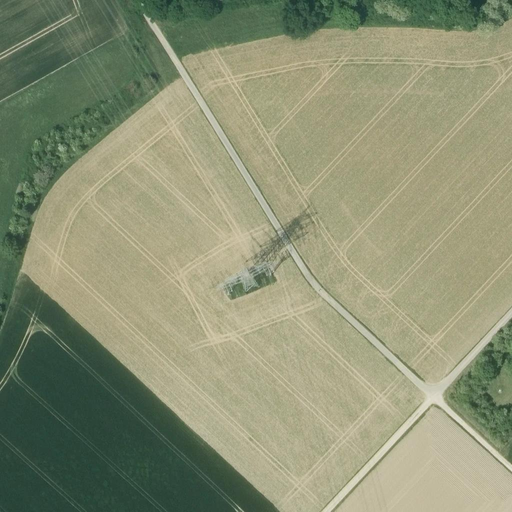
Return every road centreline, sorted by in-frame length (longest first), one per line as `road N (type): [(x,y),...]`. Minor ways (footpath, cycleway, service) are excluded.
road 1 (track): [(138,0),(315,285),(511,468)]
road 2 (track): [(0,320),(48,182),(162,87),(140,53),(153,25)]
road 3 (track): [(325,511),(511,312)]
